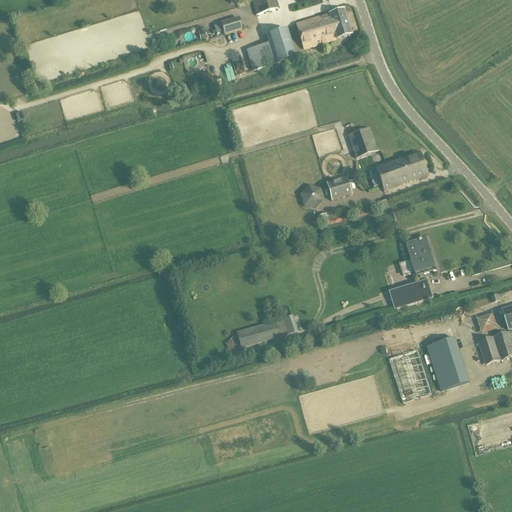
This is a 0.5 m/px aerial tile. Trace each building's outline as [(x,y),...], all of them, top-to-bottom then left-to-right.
[(251,0),(256,16),(277,9),(274,0),(251,0)] [(295,24),(303,50),(351,35),(343,10),(295,24)] [(220,24),(224,35),(241,30),(237,18),(220,24)] [(248,51),(254,71),(293,59),(284,30),(266,36),(268,44),(248,51)] [(201,76),(204,87),(213,84),(210,73),(201,76)] [(347,136),(356,161),(377,153),(369,129),(347,136)] [(374,169),(382,192),(426,177),(418,154),(374,169)] [(325,183),(331,201),(350,196),(345,178),(325,183)] [(304,208),(316,211),(324,202),(321,190),(309,187),(300,196),(304,208)] [(405,244),(415,276),(435,270),(425,238),(405,244)] [(389,293),(394,310),(432,298),(427,281),(389,293)] [(511,307),(502,311),(508,332),(511,330),(511,307)] [(476,319),(482,335),(498,330),(493,314),(476,319)] [(235,334),(240,349),(296,333),(291,316),(282,319),(282,320),(235,334)] [(511,332),(478,343),(486,367),(511,359),(511,332)] [(441,395),(470,386),(455,340),(426,349),(441,395)] [(389,361),(403,405),(431,396),(417,352),(389,361)]
